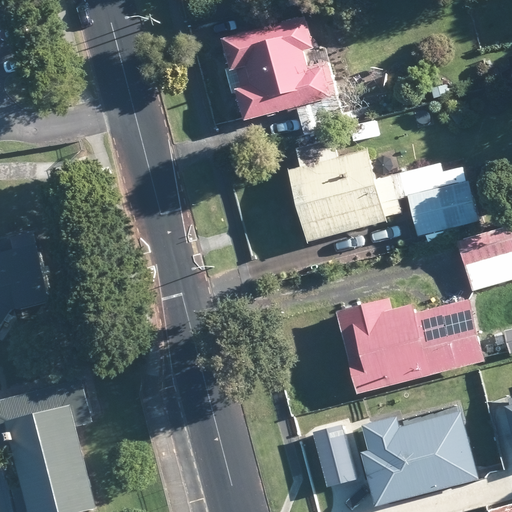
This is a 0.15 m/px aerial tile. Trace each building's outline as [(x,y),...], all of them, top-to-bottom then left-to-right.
[(353,125),(344,93),(337,67),(319,72),(314,53),(324,50),(315,18),(233,41),(242,73),(247,71),(252,90),(246,92),(248,99),(251,110),(254,123),(304,110),(309,129),(311,137),(353,125)] [(386,139),(382,120),(355,126),(358,144),(386,139)] [(385,182),(377,155),(376,152),(347,160),(342,141),(305,151),(310,170),(300,172),(318,243),(396,223),(395,217),(408,214),(405,201),(399,178),(385,182)] [(426,239),(486,224),(475,181),(472,183),(468,168),(449,173),(447,164),(407,175),(413,199),(416,198),(426,239)] [(478,291),(511,281),(511,229),(465,242),(466,246),(478,291)] [(0,328),(16,306),(58,297),(43,244),(40,245),(38,232),(17,236),(20,249),(0,252),(0,328)] [(425,315),(423,307),(401,312),(397,301),(346,314),(367,396),(495,364),(492,354),(486,331),(479,301),(425,315)] [(27,511),(26,511),(78,511),(108,504),(87,423),(101,419),(91,377),(0,399),(0,452),(6,451),(24,447),(33,482),(20,486),(27,511)] [(386,509),(486,482),(467,413),(464,413),(408,429),(405,418),(398,420),(371,428),(378,452),(371,454),(386,509)]
